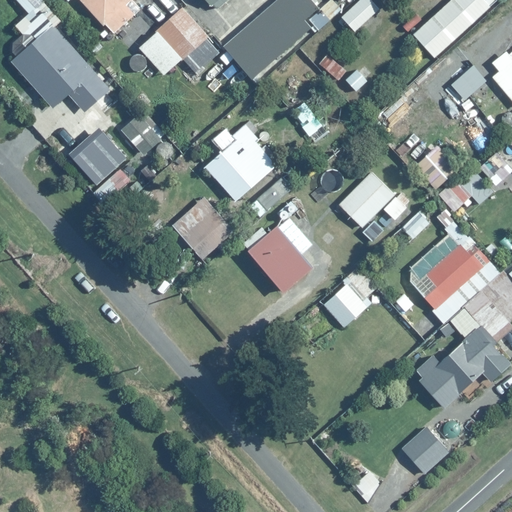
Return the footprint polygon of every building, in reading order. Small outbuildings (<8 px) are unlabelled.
[(83,0),(111,32),(145,3),(142,0),(65,0),(66,1),(67,0),(83,0)] [(335,0),(327,0),(309,18),(319,29),(342,7),(335,0)] [(374,0),(355,0),(339,15),(354,31),(380,6),(374,0)] [(448,0),(412,33),(433,56),(495,0),(448,0)] [(183,5),(138,45),(164,74),(209,34),(183,5)] [(82,109),(110,84),(44,9),(5,43),(16,55),(10,60),(52,108),(68,93),(82,109)] [(325,29),(303,52),(317,65),(338,42),(325,29)] [(511,48),(509,51),(506,47),(492,59),(483,49),(466,63),(455,50),(415,84),(444,117),(491,76),(511,100),(511,48)] [(143,154),(164,134),(142,110),(120,129),(143,154)] [(244,121),(231,133),(225,126),(211,139),(221,150),(204,166),(235,199),(279,159),(244,121)] [(382,206),(393,217),(411,199),(401,188),(396,192),(372,169),(338,203),(362,226),(382,206)] [(269,210),(288,192),(276,178),(256,196),(269,210)] [(450,232),(409,267),(408,282),(442,322),(503,270),(448,205),(436,215),(450,232)] [(420,208),(402,226),(412,236),(431,219),(420,208)] [(277,227),(273,222),(245,247),(284,290),(311,266),(300,254),(314,241),(291,216),(277,227)] [(374,218),(362,230),(373,241),(385,229),(374,218)] [(365,297),(377,287),(357,264),(341,278),(344,282),(322,302),(343,326),(370,303),(365,297)] [(511,322),(508,318),(511,314),(511,280),(503,270),(464,304),(497,342),(511,328),(511,322)] [(417,377),(443,406),(481,371),(491,381),(511,361),(476,323),(417,377)] [(426,427),(401,448),(423,472),(447,450),(426,427)]
